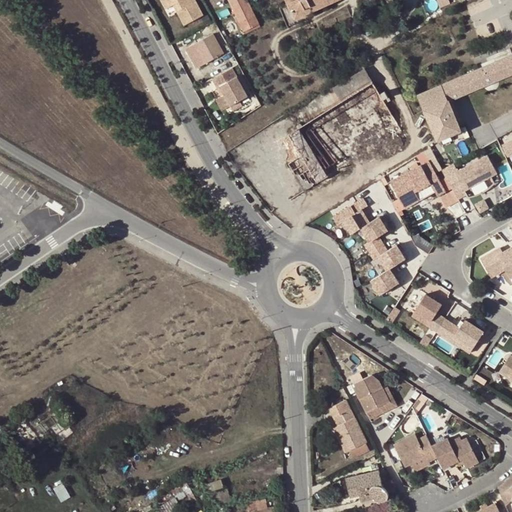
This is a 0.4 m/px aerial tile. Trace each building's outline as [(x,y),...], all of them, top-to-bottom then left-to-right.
[(170,6),(167,0),(161,0),(166,9),(170,6)] [(167,0),(170,6),(174,4),(177,3),(180,9),(177,10),(185,24),(204,13),(196,0),(167,0)] [(229,0),(244,31),(259,24),(247,0),(229,0)] [(295,17),(314,9),(309,0),(286,0),(287,1),(295,17)] [(309,0),(314,9),(333,0),(309,0)] [(287,21),(295,17),(287,1),(279,5),(287,21)] [(215,31),(196,41),(207,61),(226,50),(215,31)] [(207,61),(196,41),(188,46),(199,66),(207,61)] [(511,54),(441,84),(448,101),(511,72),(511,54)] [(365,68),(347,79),(335,87),(343,100),(373,81),(365,68)] [(227,69),(214,77),(220,86),(223,84),(229,93),(235,102),(251,92),(240,73),(232,78),(227,69)] [(380,94),(373,81),(343,100),(289,134),(302,155),(310,168),(317,182),(395,134),(401,130),(383,99),(380,94)] [(225,95),(229,93),(223,84),(220,86),(225,95)] [(418,94),(425,109),(429,120),(438,140),(461,130),(457,121),(448,101),(441,84),(418,94)] [(235,102),(229,93),(225,95),(220,98),(226,108),(235,102)] [(429,120),(425,109),(418,113),(422,123),(429,120)] [(423,152),(428,161),(436,174),(442,170),(428,148),(423,152)] [(488,154),(457,171),(453,164),(442,170),(446,177),(452,188),(454,193),(464,188),(465,191),(498,173),(488,154)] [(310,168),(302,155),(288,164),(297,177),(310,168)] [(430,184),(438,196),(446,191),(428,161),(390,183),(399,198),(400,201),(415,192),(430,184)] [(310,168),(297,177),(305,190),(317,182),(310,168)] [(446,177),(440,180),(446,191),(452,188),(446,177)] [(420,201),(415,192),(400,201),(399,198),(392,202),(398,214),(420,201)] [(361,197),(346,206),(350,214),(360,208),(365,204),(361,197)] [(361,228),(369,222),(360,208),(350,214),(346,206),(331,215),(336,223),(341,220),(350,234),(361,228)] [(369,222),(361,228),(369,242),(378,236),(386,232),(383,227),(385,226),(379,216),(369,222)] [(369,242),(365,245),(369,252),(383,244),(378,236),(369,242)] [(374,259),(379,257),(387,251),(383,244),(369,252),(374,259)] [(387,270),(388,270),(406,259),(400,249),(397,251),(395,246),(387,251),(379,257),(387,270)] [(511,248),(504,253),(499,257),(496,252),(482,260),(492,278),(506,270),(511,279),(511,278),(511,248)] [(501,248),(496,252),(499,257),(504,253),(501,248)] [(387,270),(372,280),(381,295),(399,283),(393,273),(391,274),(388,270),(387,270)] [(428,327),(437,333),(445,319),(437,314),(442,306),(433,300),(432,302),(430,301),(431,298),(426,295),(415,311),(431,321),(428,327)] [(397,303),(387,319),(392,322),(402,306),(397,303)] [(412,317),(428,327),(431,321),(415,311),(412,317)] [(445,319),(437,333),(451,342),(455,337),(473,349),(484,333),(465,321),(460,329),(445,319)] [(455,337),(451,342),(470,354),(473,349),(455,337)] [(511,356),(500,373),(510,380),(511,377),(511,356)] [(354,380),(366,409),(389,398),(383,384),(379,376),(372,370),(354,380)] [(389,398),(366,409),(369,415),(399,401),(389,381),(383,384),(389,398)] [(347,449),(349,448),(366,439),(345,397),(330,405),(334,413),(333,414),(338,423),(335,425),(347,449)] [(432,445),(426,434),(417,438),(415,434),(394,444),(406,466),(426,456),(430,461),(439,457),(432,445)] [(449,442),(451,444),(466,437),(465,434),(449,442)] [(439,457),(444,467),(459,459),(461,463),(464,461),(467,466),(479,459),(466,437),(451,444),(449,442),(447,437),(432,445),(439,457)] [(366,439),(349,448),(352,455),(369,447),(366,439)] [(352,501),(362,499),(372,496),(373,498),(373,500),(374,501),(374,502),(375,503),(377,504),(378,504),(379,505),(382,505),(383,505),(385,504),(386,504),(388,503),(389,502),(390,502),(390,501),(390,499),(390,497),(390,496),(389,494),(388,492),(387,491),(384,489),(384,485),(381,472),(347,480),(352,501)] [(511,476),(498,489),(507,508),(511,503),(511,476)] [(227,486),(225,478),(208,483),(210,492),(227,486)] [(66,482),(56,486),(62,500),(71,496),(66,482)] [(372,496),(362,499),(363,505),(375,503),(374,502),(374,501),(373,500),(373,498),(372,496)] [(175,511),(183,508),(178,497),(160,506),(163,511),(175,511)]
